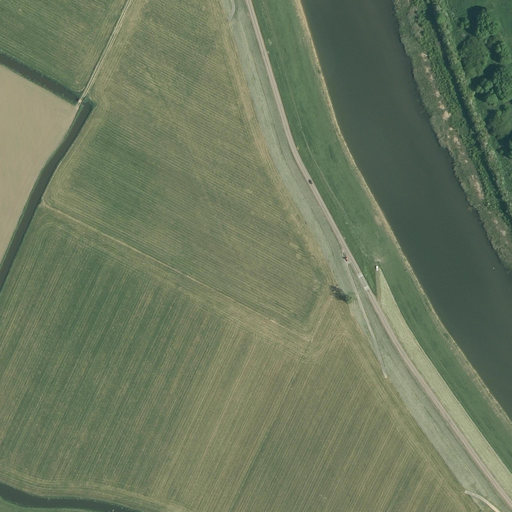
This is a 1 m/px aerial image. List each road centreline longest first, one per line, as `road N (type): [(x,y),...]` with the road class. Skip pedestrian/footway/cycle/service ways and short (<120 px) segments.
road 1 (tertiary): [(511,504),(408,362),(299,162),(247,0)]
road 2 (track): [(349,255),(346,267),(385,376)]
